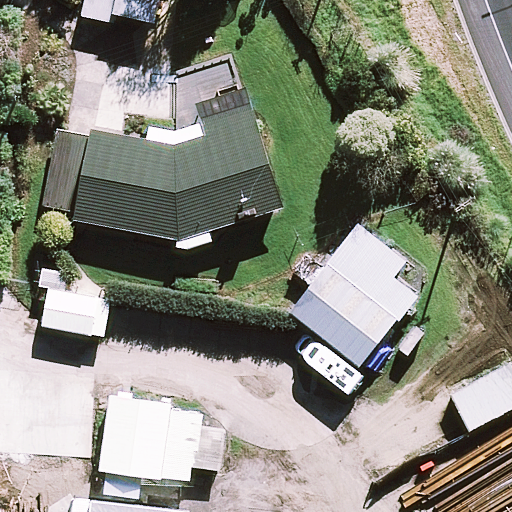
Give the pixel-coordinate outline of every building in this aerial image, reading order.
[(161,0),(85,0),(84,11),(115,17),(118,6),(158,15),(161,0)] [(88,221),(191,240),(189,247),(203,249),(226,242),(222,230),(296,207),(258,88),(208,103),(218,137),(189,146),(104,130),(103,137),(89,213),(88,221)] [(89,213),(103,137),(68,130),(54,207),(89,213)] [(301,309),(372,367),(430,296),(408,278),(421,263),(371,223),(301,309)] [(60,291),(54,328),(102,336),(108,299),(60,291)] [(511,371),(461,396),(480,434),(511,418),(511,371)] [(183,404),(122,396),(112,469),(111,472),(117,473),(119,473),(153,478),(173,481),(173,477),(201,481),(202,477),(205,451),(210,452),(215,415),(182,410),(183,404)] [(436,507),(511,466),(511,442),(426,488),(436,507)] [(343,511),(349,486),(352,471),(314,463),(301,460),(290,511),(343,511)] [(150,497),(153,478),(119,473),(116,496),(150,501),(150,497)] [(97,511),(85,494),(82,488),(44,511),(97,511)]
